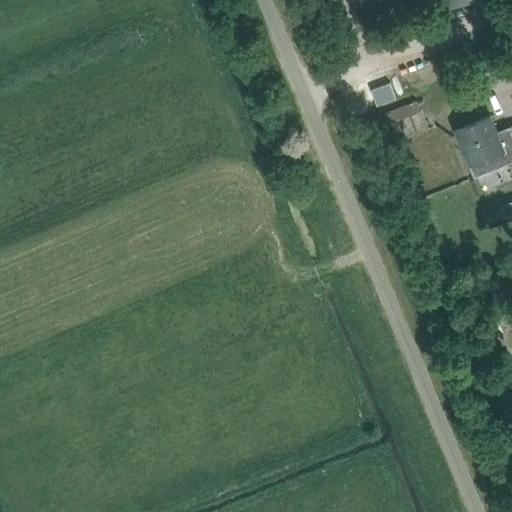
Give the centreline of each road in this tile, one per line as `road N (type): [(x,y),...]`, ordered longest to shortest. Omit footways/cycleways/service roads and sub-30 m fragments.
road 1 (unclassified): [(481,511),(311,102)]
road 2 (unknown): [(311,102),(511,16)]
